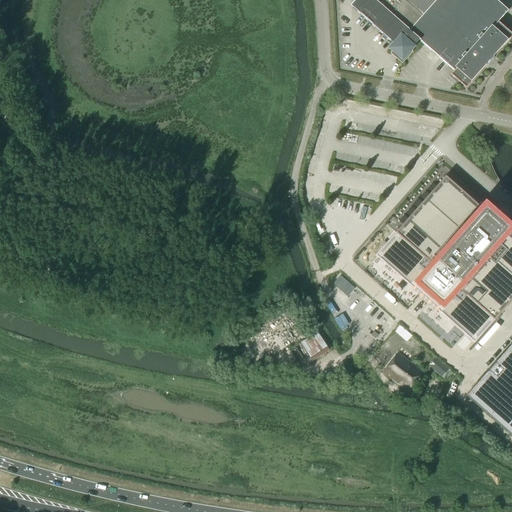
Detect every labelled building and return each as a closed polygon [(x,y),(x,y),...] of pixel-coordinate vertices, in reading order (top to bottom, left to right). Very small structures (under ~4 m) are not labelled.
[(355,0),(350,6),(393,44),(388,49),(402,61),(414,47),(413,47),(419,40),(409,31),(436,0),(355,0)] [(508,11),(495,0),(436,0),(409,31),(419,40),(419,41),(420,41),(454,71),(450,74),(466,88),(486,65),(485,63),(490,57),(492,58),(511,36),(511,34),(498,22),(508,11)] [(337,98),(335,105),(343,107),(345,100),(337,98)] [(420,126),(440,130),(442,120),(422,115),(420,126)] [(417,208),(374,255),(419,294),(474,343),(511,300),(511,236),(506,231),(505,231),(502,228),(506,225),(500,220),(500,219),(500,218),(499,217),(499,216),(498,216),(498,215),(497,215),(496,215),(495,215),(489,210),(486,214),(483,211),(483,210),(445,177),(421,203),(419,201),(415,206),(417,208)] [(322,243),(324,250),(331,248),(329,241),(322,243)] [(312,361),(329,350),(318,333),(301,344),(312,361)] [(511,343),(465,395),(511,436),(511,343)] [(408,392),(423,372),(398,353),(383,372),(408,392)] [(447,370),(435,359),(429,366),(441,377),(447,370)]
